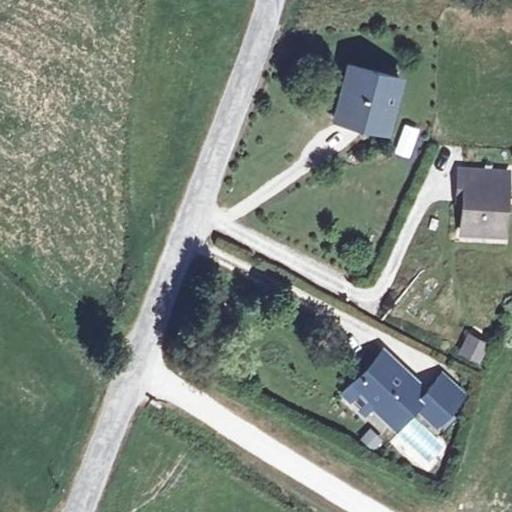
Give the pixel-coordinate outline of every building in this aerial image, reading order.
[(385,129),(399,77),(350,64),(337,116),(385,129)] [(413,160),(423,130),(407,125),(397,155),(413,160)] [(504,225),(508,172),(460,169),(459,186),(464,186),(461,232),(483,233),(483,224),(504,225)] [(493,345),(470,334),(460,354),(483,365),(493,345)] [(448,411),(462,397),(440,376),(424,392),(383,353),(353,385),(395,425),(416,403),(437,423),(438,421),(444,427),(454,417),(448,411)]
